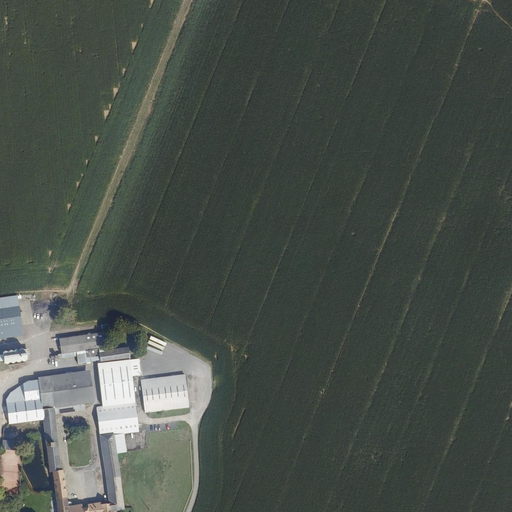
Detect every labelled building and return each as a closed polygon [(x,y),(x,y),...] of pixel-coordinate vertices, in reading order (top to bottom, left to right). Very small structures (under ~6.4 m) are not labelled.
[(0,338),(26,335),(20,295),(2,297),(3,308),(0,308),(0,338)] [(75,351),(90,349),(88,330),(44,335),(46,354),(75,351)] [(100,362),(97,362),(101,404),(135,400),(127,344),(98,348),(99,357),(100,362)] [(30,349),(0,350),(0,362),(29,360),(29,355),(31,355),(30,349)] [(76,359),(94,358),(93,349),(90,349),(75,351),(76,359)] [(81,399),(91,398),(87,366),(49,370),(53,404),(50,405),(51,411),(82,406),(81,399)] [(50,405),(53,404),(49,370),(34,372),(34,375),(38,406),(50,405)] [(144,412),(190,407),(186,374),(141,379),(144,412)] [(34,407),(38,406),(34,375),(21,377),(4,397),(7,421),(35,418),(34,407)] [(127,430),(138,428),(135,400),(101,404),(99,404),(95,405),(107,501),(108,510),(108,511),(116,511),(116,508),(124,507),(115,442),(128,441),(127,430)] [(85,511),(87,511),(108,510),(107,501),(100,502),(100,506),(92,507),(92,503),(82,504),(81,502),(66,503),(61,467),(58,467),(51,411),(50,405),(38,406),(34,407),(35,418),(37,433),(43,433),(48,469),(51,469),(52,478),(54,490),(54,495),(56,511),(85,511)] [(17,440),(3,440),(3,449),(17,450),(17,440)]
